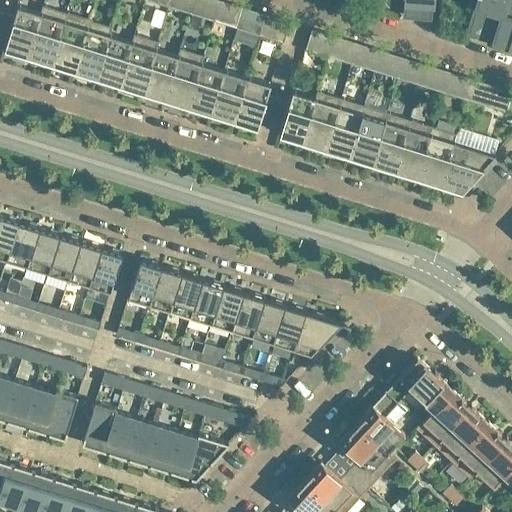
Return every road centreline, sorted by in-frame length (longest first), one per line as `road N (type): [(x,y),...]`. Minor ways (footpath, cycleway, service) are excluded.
road 1 (residential): [(0,85),(473,239)]
road 2 (secondary): [(438,275),(0,133)]
road 3 (residential): [(0,182),(407,310)]
road 4 (residential): [(223,511),(407,310)]
road 5 (residential): [(511,72),(279,0)]
road 6 (residential): [(407,310),(511,401)]
